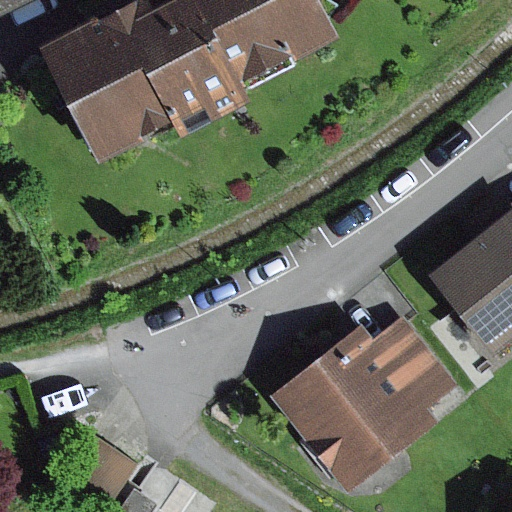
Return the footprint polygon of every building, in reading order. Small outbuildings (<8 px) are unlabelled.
[(0,0),(0,20),(39,0),(0,0)] [(315,0),(139,0),(36,54),(97,167),(169,130),(178,144),(250,108),(242,93),(339,43),(315,0)] [(511,214),(428,279),(493,359),(511,344),(511,204),(507,209),(511,214)] [(362,328),(268,397),(348,498),(438,427),(427,412),(456,388),(403,318),(373,342),(362,328)] [(104,511),(137,468),(89,436),(57,486),(94,511),(104,511)] [(154,511),(157,508),(134,492),(120,511),(154,511)]
